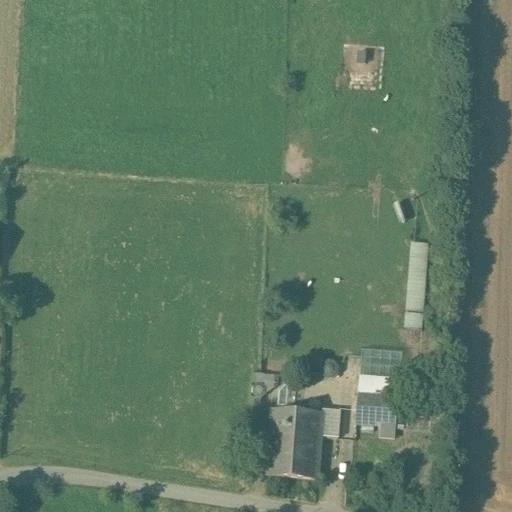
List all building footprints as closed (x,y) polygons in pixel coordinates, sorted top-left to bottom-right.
[(412,329),(429,329),(431,248),(414,248),(412,329)] [(395,393),(396,359),(364,358),(363,392),(395,393)] [(399,399),(359,396),(356,426),(396,429),(399,399)] [(322,416),(273,413),(272,437),(320,440),(322,416)] [(320,440),(272,437),(269,478),(317,481),(320,440)]
